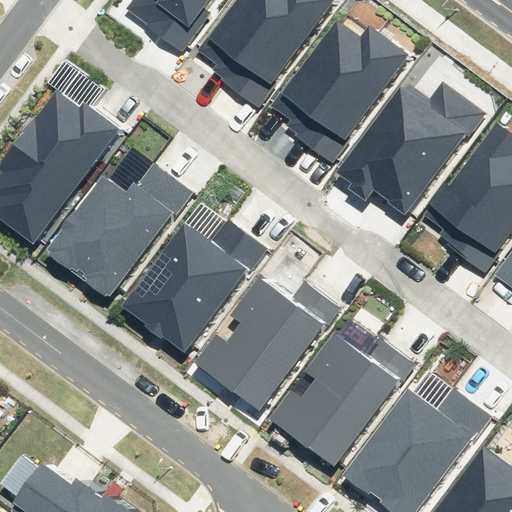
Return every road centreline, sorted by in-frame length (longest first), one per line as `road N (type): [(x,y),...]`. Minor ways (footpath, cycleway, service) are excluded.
road 1 (residential): [(43,0),(511,358)]
road 2 (residential): [(0,310),(263,503)]
